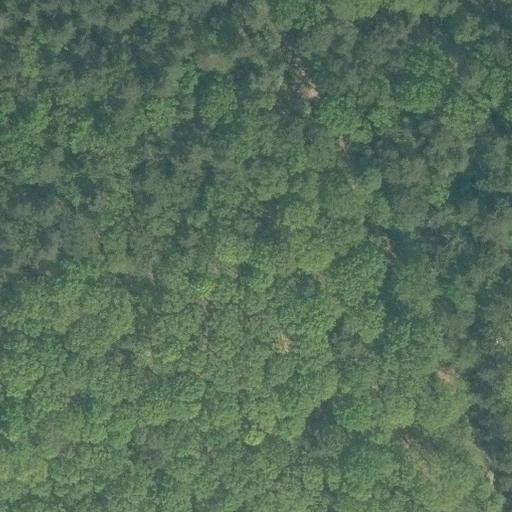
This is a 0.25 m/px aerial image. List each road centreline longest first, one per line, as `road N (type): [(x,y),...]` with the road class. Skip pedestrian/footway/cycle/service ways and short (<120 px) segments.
road 1 (track): [(286,0),(457,370)]
road 2 (track): [(457,370),(511,509)]
